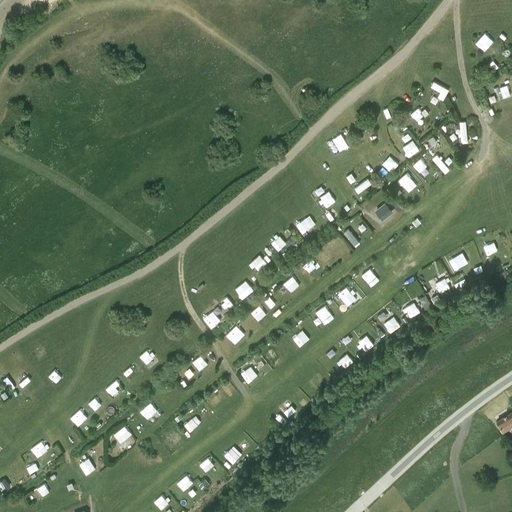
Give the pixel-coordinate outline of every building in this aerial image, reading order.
[(446,74),(451,70),(437,57),(433,62),(446,74)] [(442,101),(448,89),(433,81),(430,86),(434,88),(430,95),(442,101)] [(499,87),(502,95),(509,93),(506,84),(499,87)] [(335,136),(343,152),(349,149),(341,133),(335,136)] [(429,145),(436,155),(447,147),(440,137),(429,145)] [(403,151),(406,157),(419,151),(416,144),(403,151)] [(413,165),(417,168),(423,161),(420,158),(413,165)] [(390,171),(397,164),(393,160),(386,168),(390,171)] [(410,176),(403,170),(394,182),(401,187),(410,176)] [(422,189),(426,185),(416,176),(412,180),(422,189)] [(359,195),(371,184),(365,177),(353,188),(359,195)] [(334,181),(328,184),(334,195),(340,192),(334,181)] [(385,203),(375,211),(382,219),(391,211),(385,203)] [(353,245),(359,240),(347,227),(341,232),(353,245)] [(326,254),(336,244),(331,239),(321,249),(326,254)] [(312,255),(298,263),(301,268),(315,260),(312,255)] [(282,283),(286,287),(295,279),(291,275),(282,283)] [(353,283),(346,290),(354,297),(360,290),(353,283)] [(259,302),(250,310),(255,315),(263,307),(259,302)] [(210,329),(215,325),(206,313),(201,317),(210,329)] [(234,323),(225,335),(231,340),(240,327),(234,323)] [(370,342),(379,335),(375,331),(367,338),(370,342)] [(195,366),(203,359),(199,354),(191,361),(195,366)] [(245,383),(257,377),(252,366),(240,372),(245,383)] [(107,393),(118,384),(114,379),(103,388),(107,393)] [(296,388),(294,390),(304,400),(306,397),(296,388)] [(287,398),(276,408),(287,420),(297,410),(287,398)] [(184,419),(191,429),(196,425),(192,419),(199,413),(196,409),(184,419)] [(503,431),(511,425),(511,411),(497,420),(503,431)] [(35,452),(44,444),(40,440),(31,448),(35,452)] [(162,441),(158,445),(167,455),(172,451),(162,441)] [(224,454),(232,463),(241,455),(233,446),(224,454)] [(90,457),(85,459),(91,471),(96,469),(90,457)]
